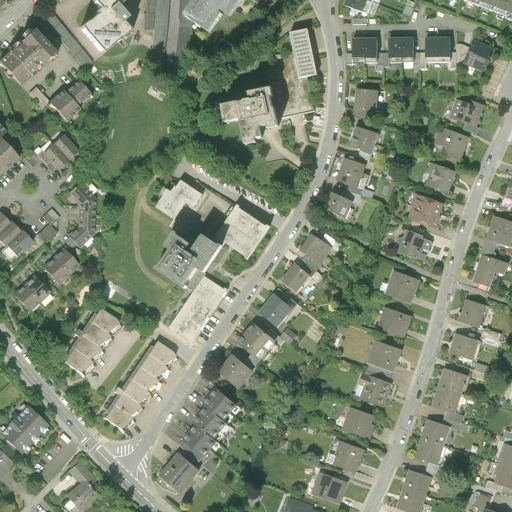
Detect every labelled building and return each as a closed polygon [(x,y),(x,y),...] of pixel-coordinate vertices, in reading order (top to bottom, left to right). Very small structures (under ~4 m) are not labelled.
[(119,0),(91,0),(100,10),(80,27),(102,54),(127,32),(119,23),(126,17),(117,7),(122,3),(119,0)] [(193,0),(184,13),(210,31),(222,14),(216,10),(218,7),(229,15),(239,0),(193,0)] [(372,4),(361,0),(346,0),(344,7),(367,15),(372,4)] [(463,0),(463,1),(494,13),(499,0),(463,0)] [(511,0),(499,0),(494,13),(511,19),(511,0)] [(54,30),(87,69),(94,62),(61,23),(54,30)] [(33,26),(15,40),(40,67),(56,54),(33,26)] [(289,34),(299,79),(317,76),(308,31),(308,30),(289,34)] [(0,64),(18,86),(40,67),(15,40),(7,47),(9,50),(0,56),(0,64)] [(402,64),(402,40),(389,40),(389,54),(389,64),(402,64)] [(402,40),(402,64),(414,64),(414,54),(414,40),(402,40)] [(426,64),(438,63),(438,40),(426,40),(426,54),(426,64)] [(450,40),(438,40),(438,63),(451,63),(451,54),(450,40)] [(353,64),(365,64),(365,41),(353,41),(353,55),(353,64)] [(377,41),(365,41),(365,64),(377,64),(377,54),(377,41)] [(488,58),(491,52),(474,44),(471,51),(465,63),(482,71),(484,67),(487,69),(491,59),(488,58)] [(462,46),(457,46),(457,54),(457,64),(463,67),(465,63),(471,51),(462,46)] [(480,95),(492,101),(508,64),(497,58),(480,95)] [(49,102),(65,120),(91,97),(75,79),(49,102)] [(249,99),(220,104),(223,124),(237,121),(241,144),(255,142),(254,137),(260,136),(258,126),(265,124),(266,130),(278,128),(274,108),(267,109),(265,99),(273,98),(271,87),(248,91),(249,99)] [(379,92),(356,90),(354,111),(377,112),(379,92)] [(468,104),(456,100),(450,118),(465,124),(476,128),(484,107),(469,101),(468,104)] [(367,131),(379,135),(381,128),(370,124),(367,131)] [(479,129),(476,128),(465,124),(463,131),(476,135),(479,129)] [(352,138),(375,146),(379,135),(367,131),(356,128),(352,138)] [(469,141),(441,131),(436,145),(443,147),(440,155),(461,163),(469,141)] [(60,133),(50,142),(68,161),(77,152),(60,133)] [(375,146),(352,138),(349,149),(360,152),(372,156),(375,146)] [(0,176),(18,160),(0,140),(0,176)] [(58,170),(68,161),(50,142),(41,151),(58,170)] [(370,162),(372,156),(360,152),(358,158),(370,162)] [(366,166),(344,159),(336,182),(358,189),(366,166)] [(455,175),(431,166),(424,186),(448,194),(455,175)] [(174,192),(167,188),(157,205),(177,217),(186,204),(194,209),(204,194),(182,180),(174,192)] [(77,205),(76,217),(93,216),(93,199),(79,185),(68,195),(77,205)] [(353,203),(332,193),(324,210),(346,220),(353,203)] [(416,198),(412,209),(440,218),(444,207),(416,198)] [(45,216),(52,225),(60,217),(53,209),(45,216)] [(437,228),(440,218),(412,209),(409,220),(437,228)] [(267,232),(235,211),(224,228),(215,241),(221,245),(248,262),(267,232)] [(94,235),(93,216),(76,217),(76,230),(68,238),(80,250),(94,235)] [(511,240),(511,222),(495,216),(487,240),(510,247),(511,240)] [(7,220),(1,225),(0,226),(0,243),(4,240),(16,230),(7,220)] [(51,224),(40,234),(47,241),(57,232),(51,224)] [(19,227),(16,230),(4,240),(14,252),(29,239),(19,227)] [(166,241),(171,244),(158,266),(186,284),(198,265),(205,270),(221,245),(215,241),(204,234),(196,246),(191,244),(193,241),(174,229),(166,241)] [(431,243),(404,233),(397,253),(424,263),(431,243)] [(311,236),(306,244),(326,258),(332,250),(311,236)] [(321,266),(326,258),(306,244),(300,252),(321,266)] [(59,247),(48,257),(66,278),(77,269),(59,247)] [(494,260),(481,256),(473,282),(490,288),(495,273),(505,276),(508,265),(494,260)] [(56,287),(66,278),(48,257),(37,266),(56,287)] [(310,277),(295,264),(281,281),(297,293),(310,277)] [(418,280),(394,272),(386,296),(410,304),(418,280)] [(28,273),(18,282),(37,303),(47,293),(28,273)] [(227,293),(205,278),(170,330),(192,344),(227,293)] [(27,312),(37,303),(18,282),(8,291),(27,312)] [(273,295),(258,314),(277,328),(291,310),(273,295)] [(486,307),(466,300),(458,323),(479,329),(486,307)] [(411,318),(384,308),(377,328),(404,338),(411,318)] [(117,321),(98,310),(95,314),(89,323),(84,331),(78,340),(72,348),(66,356),(63,361),(79,372),(94,363),(89,357),(102,349),(98,344),(111,337),(105,331),(117,321)] [(271,342),(249,324),(234,342),(256,360),(271,342)] [(292,328),(283,335),(291,345),(300,338),(292,328)] [(479,343),(456,335),(455,335),(456,336),(450,353),(449,353),(449,354),(473,362),(473,361),(472,361),(478,343),(479,343)] [(112,341),(105,345),(108,350),(115,345),(112,341)] [(401,353),(375,343),(367,364),(393,374),(401,353)] [(106,417),(103,421),(118,431),(131,423),(127,420),(140,408),(137,406),(149,397),(146,392),(158,384),(156,379),(168,370),(162,367),(176,357),(154,344),(150,348),(144,358),(138,368),(131,378),(125,387),(119,397),(112,407),(106,417)] [(251,370),(232,354),(217,371),(236,388),(251,370)] [(467,377),(444,369),(438,388),(461,395),(467,377)] [(391,384),(363,373),(360,380),(366,383),(360,399),(382,408),(391,384)] [(461,395),(438,388),(432,407),(455,415),(461,395)] [(215,390),(209,397),(227,412),(233,404),(215,390)] [(221,420),(227,412),(209,397),(203,405),(207,408),(221,420)] [(53,425),(30,402),(3,430),(26,453),(53,425)] [(207,408),(200,415),(219,431),(225,423),(221,420),(207,408)] [(350,409),(342,430),(370,440),(375,427),(371,425),(374,418),(350,409)] [(213,438),(219,431),(200,415),(194,423),(199,427),(213,438)] [(427,420),(421,439),(444,447),(450,428),(427,420)] [(199,427),(192,436),(209,450),(216,441),(213,438),(199,427)] [(201,459),(209,450),(192,436),(184,445),(201,459)] [(444,447),(421,439),(415,458),(438,466),(444,447)] [(365,451),(339,441),(332,465),(356,474),(365,451)] [(511,447),(505,446),(499,464),(511,467),(511,447)] [(0,455),(0,473),(3,476),(12,466),(0,455)] [(198,470),(178,455),(161,477),(181,493),(198,470)] [(97,483),(80,463),(68,473),(79,487),(65,498),(76,511),(84,511),(99,499),(90,488),(97,483)] [(511,467),(499,464),(494,483),(511,488),(511,467)] [(432,479),(409,471),(403,490),(426,497),(432,479)] [(348,483),(319,472),(311,495),(340,505),(348,483)] [(420,511),(426,497),(403,490),(397,509),(405,511),(420,511)] [(313,507),(290,499),(284,511),(316,511),(312,510),(313,507)]
